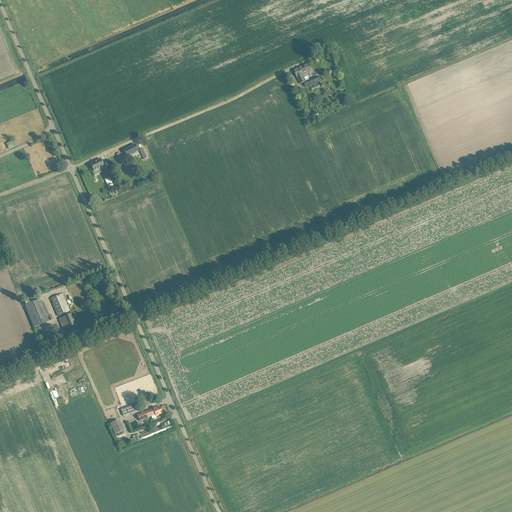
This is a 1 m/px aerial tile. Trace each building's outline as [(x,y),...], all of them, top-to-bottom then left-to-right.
[(302,75),(311,71),(308,64),(294,71),(297,78),(297,77),(301,84),(305,82),(302,75)] [(319,82),(317,77),(309,80),(311,85),(319,82)] [(318,113),(309,117),(311,122),(320,118),(318,113)] [(15,146),(13,141),(6,144),(9,149),(15,146)] [(138,151),(138,150),(135,145),(124,151),(127,156),(138,151)] [(148,158),(143,148),(140,150),(144,160),(148,158)] [(125,163),(122,158),(120,153),(116,154),(119,160),(121,164),(125,163)] [(104,167),(100,159),(90,164),(94,172),(104,167)] [(108,170),(102,172),(105,180),(111,177),(108,170)] [(69,311),(62,294),(50,299),(58,316),(69,311)] [(25,306),(34,327),(49,322),(40,300),(25,306)] [(78,332),(74,322),(71,314),(60,319),(64,328),(68,327),(71,335),(78,332)] [(48,324),(40,327),(41,328),(43,328),(45,334),(51,332),(48,324)] [(79,371),(51,380),(53,386),(74,380),(73,378),(80,376),(79,371)] [(135,405),(121,410),(123,416),(137,411),(135,405)] [(158,415),(163,413),(160,407),(157,408),(157,407),(152,409),(137,416),(139,422),(155,415),(156,416),(158,415)] [(132,429),(139,427),(137,420),(129,422),(132,429)] [(145,434),(146,436),(143,437),(144,439),(158,434),(157,431),(152,433),(152,431),(145,434)]
